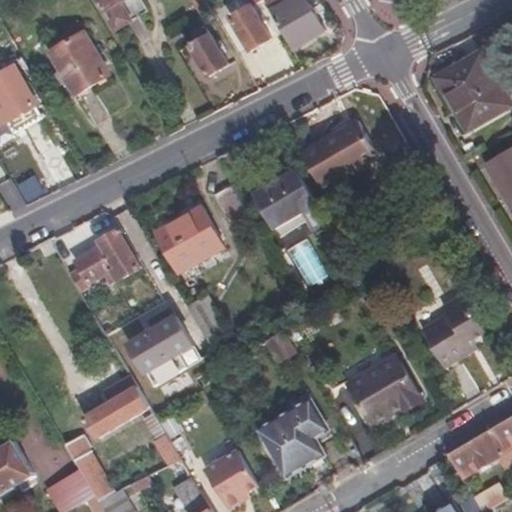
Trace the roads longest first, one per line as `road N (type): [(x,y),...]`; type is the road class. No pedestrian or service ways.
road 1 (tertiary): [(0,244),(381,56)]
road 2 (residential): [(381,56),(511,278)]
road 3 (residential): [(322,511),(511,401)]
road 4 (tertiary): [(495,0),(381,56)]
